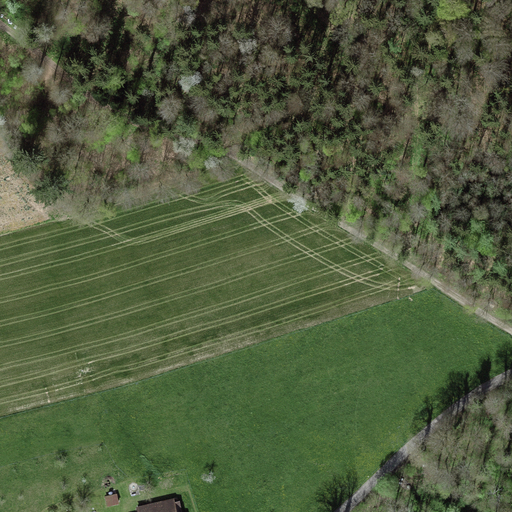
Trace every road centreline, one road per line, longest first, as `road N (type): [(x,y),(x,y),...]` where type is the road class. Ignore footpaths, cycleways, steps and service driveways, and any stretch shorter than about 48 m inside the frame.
road 1 (track): [(0,27),(117,110),(201,136),(511,330)]
road 2 (residential): [(511,373),(453,410),(340,511)]
